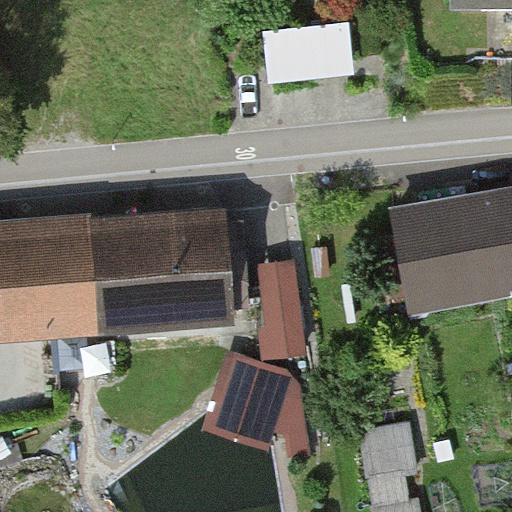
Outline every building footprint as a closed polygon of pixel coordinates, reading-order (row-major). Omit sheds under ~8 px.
[(511,0),(453,0),(453,18),(511,19),(511,0)] [(278,93),(363,82),(355,28),(270,40),(278,93)] [(511,296),(511,189),(385,213),(404,316),(511,296)] [(87,221),(86,221),(95,333),(95,337),(241,326),(231,209),(87,221)] [(0,340),(95,333),(86,221),(0,227),(0,340)] [(303,260),(266,262),(270,360),(307,358),(303,260)] [(425,422),(370,429),(376,478),(380,506),(380,511),(437,511),(435,494),(420,496),(418,474),(432,472),(425,422)]
